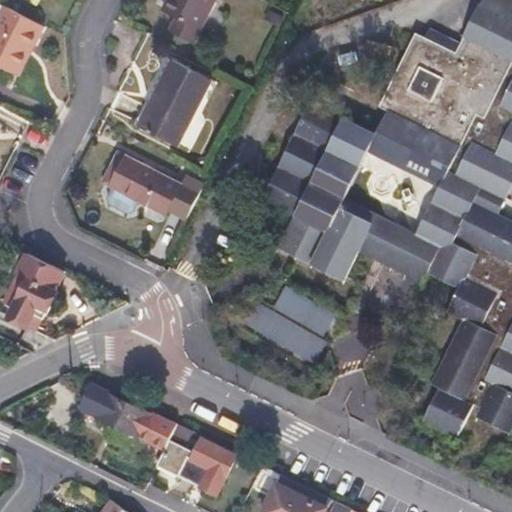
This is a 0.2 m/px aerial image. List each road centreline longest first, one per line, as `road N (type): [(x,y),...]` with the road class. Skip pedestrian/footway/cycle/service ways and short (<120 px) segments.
road 1 (residential): [(105,0),(87,35),(90,102),(39,196),(41,217),(54,236),(138,281),(162,320),(151,350)]
road 2 (residential): [(454,511),(180,375),(151,350)]
road 3 (residential): [(151,350),(84,356),(0,396)]
road 4 (residential): [(49,459),(157,511)]
